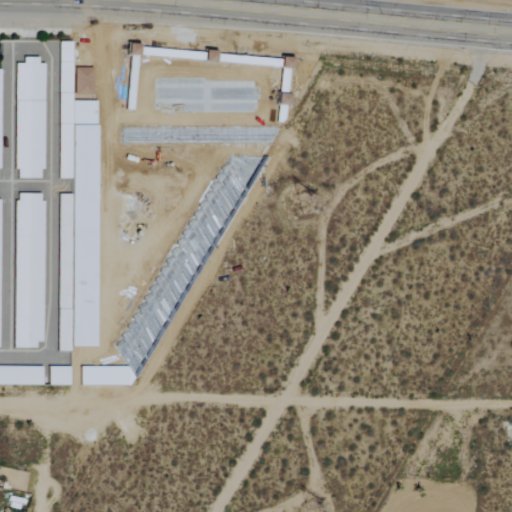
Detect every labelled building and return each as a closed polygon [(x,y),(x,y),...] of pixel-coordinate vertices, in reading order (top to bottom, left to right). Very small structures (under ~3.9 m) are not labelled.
[(72,43),(59,43),(59,86),(71,86),(72,43)] [(15,64),(15,179),(42,180),(43,58),(23,58),(23,64),(15,64)] [(43,195),(15,194),(13,349),(42,349),(43,195)] [(41,386),(42,367),(0,367),(0,386),(41,386)] [(48,386),(69,386),(69,367),(48,367),(48,386)]
